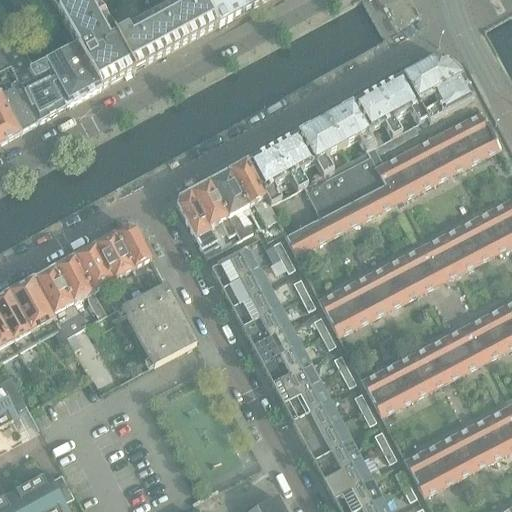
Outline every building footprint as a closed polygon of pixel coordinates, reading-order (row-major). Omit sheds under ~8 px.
[(216,30),(270,0),(187,0),(151,19),(125,33),(115,39),(93,0),(48,0),(77,49),(74,50),(84,68),(97,95),(170,54),(216,30)] [(97,95),(84,68),(74,50),(33,72),(18,45),(2,52),(4,56),(3,56),(17,87),(37,128),(66,112),(97,95)] [(431,96),(461,80),(460,78),(457,73),(452,68),(446,65),(440,64),(433,64),(427,65),(402,79),(418,108),(433,100),(431,96)] [(426,122),(418,108),(402,79),(374,94),(390,124),(392,123),(408,114),(417,128),(426,122)] [(428,127),(473,102),(461,80),(431,96),(433,100),(418,108),(426,122),(428,127)] [(37,128),(17,87),(1,95),(20,137),(37,128)] [(390,124),(374,94),(349,108),(366,138),(368,137),(383,128),(391,142),(400,136),(392,123),(390,124)] [(0,148),(20,137),(1,95),(0,95),(0,148)] [(366,138),(349,108),(324,122),(341,152),(357,143),(364,156),(375,150),(368,137),(366,138)] [(490,135),(481,116),(462,126),(471,144),(490,135)] [(341,152),(324,122),(297,137),(314,167),(319,176),(322,182),(333,176),(324,161),(341,152)] [(389,188),(408,178),(423,170),(440,161),(455,153),(471,144),(462,126),(383,168),(379,170),(388,187),(389,188)] [(388,187),(379,170),(375,172),(370,162),(376,158),(417,137),(413,130),(400,136),(391,142),(375,150),(364,156),(365,158),(333,176),(322,182),(307,190),(303,192),(320,223),(334,215),(350,207),(367,198),(388,187)] [(500,153),(490,135),(471,144),(481,163),(500,153)] [(319,176),(314,167),(297,137),(271,151),(289,182),(296,196),(303,192),(307,190),(299,176),(310,170),(315,179),(319,176)] [(481,163),(471,144),(455,153),(465,171),(481,163)] [(289,182),(271,151),(245,166),(270,211),(281,205),(273,191),(289,182)] [(465,171),(455,153),(440,161),(449,179),(465,171)] [(449,179),(440,161),(423,170),(433,188),(449,179)] [(270,211),(245,166),(227,176),(248,212),(253,209),(266,231),(277,225),(270,211)] [(433,188),(423,170),(408,178),(418,196),(433,188)] [(248,212),(227,176),(208,186),(240,244),(252,237),(248,230),(243,232),(236,218),(248,212)] [(418,196),(408,178),(389,188),(398,206),(402,204),(418,196)] [(240,244),(208,186),(187,198),(218,253),(220,251),(219,249),(229,244),(232,248),(240,244)] [(398,206),(389,188),(388,187),(367,198),(378,217),(398,206)] [(218,253),(187,198),(178,203),(177,211),(205,263),(218,256),(217,253),(218,253)] [(378,217),(367,198),(350,207),(361,226),(378,217)] [(511,225),(511,218),(505,206),(489,215),(498,233),(511,225)] [(361,226),(350,207),(334,215),(344,235),(361,226)] [(344,235),(334,215),(320,223),(330,242),(344,235)] [(498,233),(489,215),(473,223),(483,241),(498,233)] [(330,242),(320,223),(303,232),(313,251),(330,242)] [(483,241),(473,223),(457,232),(466,250),(483,241)] [(511,249),(511,225),(498,233),(508,251),(511,249)] [(164,289),(135,234),(127,231),(113,239),(146,299),(164,289)] [(313,251),(303,232),(285,242),(295,261),(313,251)] [(466,250),(457,232),(442,240),(451,258),(466,250)] [(508,251),(498,233),(483,241),(492,260),(508,251)] [(146,299),(113,239),(93,250),(125,308),(126,308),(127,309),(146,299)] [(451,258),(442,240),(425,249),(422,250),(431,268),(451,258)] [(492,260),(483,241),(466,250),(476,268),(492,260)] [(287,259),(279,245),(272,249),(280,263),(287,259)] [(125,308),(93,250),(73,261),(93,297),(105,291),(113,304),(109,306),(114,315),(125,308)] [(431,268),(422,250),(401,261),(411,279),(431,268)] [(476,268),(466,250),(451,258),(461,276),(476,268)] [(221,294),(259,273),(249,253),(210,274),(221,294)] [(461,276),(451,258),(431,268),(441,287),(443,285),(461,276)] [(294,274),(287,259),(280,263),(287,277),(294,274)] [(93,297),(73,261),(53,272),(72,309),(85,302),(98,324),(106,320),(93,297)] [(411,279),(401,261),(384,270),(394,288),(411,279)] [(441,287),(431,268),(411,279),(420,297),(441,287)] [(394,288),(384,270),(368,278),(378,296),(394,288)] [(86,331),(72,309),(53,272),(31,284),(60,334),(65,343),(66,342),(73,338),(86,331)] [(231,313),(270,292),(259,273),(221,294),(231,313)] [(378,296),(368,278),(352,287),(362,305),(378,296)] [(420,297),(411,279),(394,288),(404,306),(420,297)] [(307,298),(300,283),(293,287),(300,301),(307,298)] [(31,284),(7,298),(35,348),(60,334),(31,284)] [(362,305),(352,287),(336,295),(346,313),(362,305)] [(404,306),(394,288),(378,296),(387,315),(404,306)] [(179,333),(169,314),(175,310),(164,289),(146,299),(127,309),(120,312),(127,325),(153,370),(196,348),(186,329),(179,333)] [(241,332),(280,312),(270,292),(231,313),(241,332)] [(346,313),(336,295),(318,305),(328,323),(346,313)] [(387,315),(378,296),(362,305),(371,323),(387,315)] [(7,298),(0,301),(0,326),(17,358),(35,348),(7,298)] [(315,312),(307,298),(300,301),(308,316),(315,312)] [(371,323),(362,305),(346,313),(355,331),(371,323)] [(511,328),(511,305),(499,312),(509,330),(511,328)] [(251,351),(290,331),(280,312),(241,332),(251,351)] [(509,330),(499,312),(484,320),(493,338),(509,330)] [(355,331),(346,313),(328,323),(338,341),(355,331)] [(493,338),(484,320),(467,329),(464,331),(474,349),(493,338)] [(327,336),(322,325),(320,321),(313,325),(320,339),(327,336)] [(0,326),(0,367),(17,358),(0,326)] [(511,351),(511,336),(509,330),(493,338),(503,357),(511,351)] [(262,370),(300,350),(290,331),(251,351),(262,370)] [(474,349),(464,331),(443,342),(453,360),(474,349)] [(335,350),(327,336),(320,339),(328,354),(335,350)] [(79,349),(73,338),(66,342),(72,353),(79,349)] [(503,357),(493,338),(474,349),(483,367),(486,365),(503,357)] [(453,360),(443,342),(427,350),(437,369),(453,360)] [(483,367),(474,349),(453,360),(462,378),(483,367)] [(272,389),(310,369),(300,350),(262,370),(272,389)] [(437,369),(427,350),(411,359),(421,377),(437,369)] [(421,377),(411,359),(394,367),(404,386),(421,377)] [(348,374),(340,360),(333,364),(341,378),(348,374)] [(462,378),(453,360),(437,369),(446,386),(462,378)] [(404,386),(394,367),(378,376),(388,394),(404,386)] [(282,408),(320,388),(310,369),(272,389),(282,408)] [(446,386),(437,369),(421,377),(430,395),(446,386)] [(355,388),(348,374),(341,378),(348,392),(355,388)] [(388,394),(378,376),(361,385),(371,403),(388,394)] [(430,395),(421,377),(404,386),(413,404),(430,395)] [(413,404),(404,386),(388,394),(398,412),(413,404)] [(292,427),(330,407),(320,388),(282,408),(292,427)] [(398,412),(388,394),(371,403),(381,421),(383,420),(398,412)] [(0,431),(18,422),(13,413),(22,408),(17,398),(8,403),(8,402),(0,406),(0,431)] [(368,412),(361,398),(353,402),(361,416),(368,412)] [(302,446),(341,426),(330,407),(292,427),(302,446)] [(511,421),(507,411),(485,422),(495,440),(511,430),(511,421)] [(376,426),(368,412),(361,416),(368,430),(376,426)] [(495,440),(485,422),(469,430),(479,448),(495,440)] [(312,465),(351,445),(341,426),(302,446),(312,465)] [(479,448),(469,430),(453,439),(462,457),(479,448)] [(511,454),(511,430),(495,440),(505,458),(511,454)] [(388,450),(381,436),(374,440),(381,454),(388,450)] [(462,457),(453,439),(437,448),(446,465),(462,457)] [(505,458),(495,440),(479,448),(489,467),(505,458)] [(322,484),(360,463),(351,445),(312,465),(322,484)] [(446,465),(437,448),(420,456),(430,474),(446,465)] [(489,467),(479,448),(462,457),(472,475),(489,467)] [(396,464),(388,450),(381,454),(389,468),(396,464)] [(430,474),(420,456),(404,465),(413,482),(430,474)] [(472,475),(462,457),(446,465),(456,484),(472,475)] [(333,504),(371,483),(380,478),(370,460),(361,465),(360,463),(322,484),(333,504)] [(456,484),(446,465),(430,474),(440,492),(456,484)] [(409,488),(401,474),(394,478),(401,492),(409,488)] [(440,492),(430,474),(413,482),(423,501),(425,500),(440,492)] [(17,511),(26,511),(58,495),(67,490),(60,479),(52,483),(47,475),(9,496),(17,511)] [(337,511),(362,511),(381,502),(371,483),(333,504),(337,511)] [(416,502),(409,488),(401,492),(409,506),(416,502)] [(67,511),(64,506),(73,502),(67,490),(58,495),(26,511),(67,511)] [(0,500),(0,511),(17,511),(9,496),(0,500)] [(282,511),(277,501),(256,511),(255,511),(282,511)] [(386,511),(381,502),(362,511),(386,511)]
